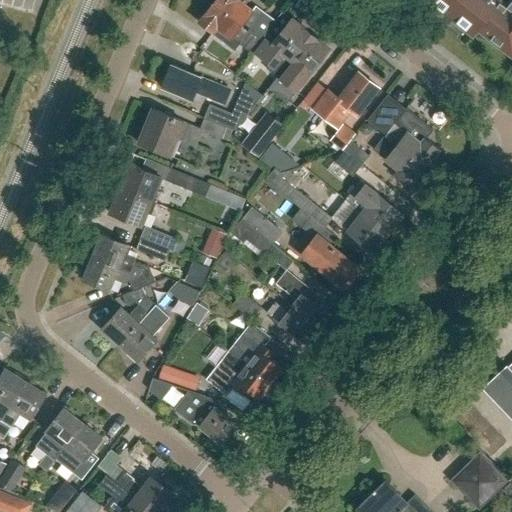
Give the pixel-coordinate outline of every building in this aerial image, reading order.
[(261,39),(267,31),(275,20),(265,13),(261,18),(238,0),(215,0),(213,2),(261,39)] [(511,0),(428,0),(473,35),(478,29),(511,55),(511,0)] [(252,51),(261,39),(213,2),(199,21),(213,32),(217,26),(243,47),(245,45),(252,51)] [(277,77),(310,33),(292,19),(276,39),(267,31),(261,39),(252,51),(269,64),(266,68),(277,77)] [(310,33),(277,77),(296,91),(307,77),(309,73),(329,48),(310,33)] [(195,91),(225,104),(231,91),(200,78),(201,77),(171,64),(162,87),(191,99),(195,91)] [(328,90),(314,109),(337,127),(350,109),(357,114),(378,86),(359,72),(338,98),(328,90)] [(240,98),(248,91),(239,80),(230,87),(240,98)] [(317,82),(303,101),(314,109),(328,90),(317,82)] [(236,104),(232,114),(238,117),(233,129),(236,131),(250,113),(236,104)] [(439,149),(426,138),(434,129),(407,108),(398,119),(379,104),(366,120),(385,135),(424,167),(439,149)] [(205,118),(233,129),(238,117),(232,114),(209,105),(205,118)] [(202,130),(228,141),(233,129),(205,118),(200,128),(187,123),(188,122),(153,108),(139,142),(169,155),(176,137),(196,145),(202,130)] [(259,157),(284,125),(267,112),(242,144),(259,157)] [(343,150),(362,165),(369,156),(350,141),(356,133),(344,124),(330,140),(343,150)] [(409,186),(424,167),(385,135),(374,148),(400,169),(396,175),(409,186)] [(259,159),(270,168),(272,165),(281,172),(300,166),(272,143),(259,159)] [(343,150),(333,162),(352,177),(362,165),(343,150)] [(120,187),(157,202),(161,192),(156,189),(162,176),(130,163),(120,187)] [(164,181),(205,197),(210,185),(169,168),(164,181)] [(266,181),(311,216),(314,218),(322,208),(283,178),(288,171),(282,173),(275,169),(266,181)] [(363,212),(388,232),(403,213),(377,193),(377,194),(360,180),(351,191),(368,205),(363,212)] [(152,214),(157,202),(120,187),(110,212),(142,225),(147,212),(152,214)] [(388,232),(363,212),(357,219),(340,205),(332,216),(349,230),(348,230),(373,250),(388,232)] [(243,218),(274,243),(283,232),(252,207),(243,218)] [(344,287),(359,268),(329,244),(336,235),(314,218),(311,216),(303,226),(316,236),(303,253),(319,266),(319,267),(344,287)] [(264,255),(274,243),(243,218),(231,233),(243,243),(246,240),(264,255)] [(168,250),(173,252),(178,240),(145,227),(140,238),(168,250)] [(142,269),(143,266),(134,262),(137,256),(137,253),(125,249),(127,244),(102,234),(92,257),(129,271),(132,264),(142,269)] [(164,261),(168,250),(140,238),(135,249),(164,261)] [(178,240),(173,252),(181,255),(186,244),(178,240)] [(204,244),(200,252),(215,257),(218,249),(204,244)] [(83,279),(109,290),(115,274),(128,279),(133,291),(142,288),(155,283),(153,278),(160,275),(160,272),(149,269),(149,268),(143,266),(142,269),(132,264),(129,271),(92,257),(83,279)] [(201,288),(210,269),(192,261),(183,281),(201,288)] [(292,305),(316,324),(329,308),(314,296),(317,293),(286,270),(276,283),(285,290),(286,290),(297,299),(292,305)] [(175,283),(167,292),(176,301),(183,286),(175,283)] [(126,306),(135,303),(138,306),(146,314),(155,304),(146,296),(142,288),(133,291),(122,296),(126,306)] [(251,320),(261,308),(242,293),(232,305),(251,320)] [(316,324),(292,305),(287,312),(275,302),(267,312),(279,322),(277,324),(287,332),(288,329),(303,341),(316,324)] [(198,327),(209,311),(196,303),(186,318),(198,327)] [(138,360),(157,340),(148,332),(165,314),(155,304),(146,314),(147,314),(139,324),(138,323),(120,343),(138,360)] [(120,343),(138,323),(120,307),(102,327),(120,343)] [(229,350),(270,382),(282,367),(269,357),(273,352),(264,345),(270,338),(250,323),(242,334),(229,350)] [(258,398),(270,382),(229,350),(216,367),(206,380),(227,397),(235,387),(241,392),(244,388),(258,398)] [(511,362),(508,366),(507,365),(482,388),(511,419),(511,362)] [(161,379),(197,391),(201,379),(165,366),(161,379)] [(0,421),(1,420),(26,381),(5,368),(0,375),(0,421)] [(149,389),(162,399),(173,384),(153,377),(149,389)] [(1,420),(0,421),(0,435),(3,438),(10,427),(12,428),(21,412),(31,418),(46,395),(26,381),(1,420)] [(238,424),(215,407),(220,400),(190,390),(175,409),(193,424),(197,420),(200,423),(199,425),(222,443),(238,424)] [(492,455),(507,441),(460,393),(446,407),(492,455)] [(54,459),(83,423),(63,408),(46,430),(48,431),(35,447),(45,454),(37,464),(45,471),(55,460),(54,459)] [(54,459),(55,460),(74,474),(85,460),(102,438),(83,423),(54,459)] [(479,507),(507,481),(480,453),(453,479),(479,507)] [(0,484),(0,485),(8,491),(24,467),(15,461),(0,484)] [(124,471),(117,465),(109,475),(157,511),(158,511),(174,493),(171,491),(174,487),(166,480),(162,484),(152,476),(142,488),(133,481),(135,478),(125,470),(124,471)] [(128,506),(123,511),(157,511),(109,475),(102,485),(128,506)] [(406,502),(385,480),(357,507),(361,511),(432,511),(414,493),(406,502)] [(57,511),(59,511),(76,491),(65,482),(45,507),(57,511)] [(0,511),(2,511),(26,511),(30,504),(0,491),(0,511)] [(88,511),(94,504),(79,493),(63,511),(88,511)]
